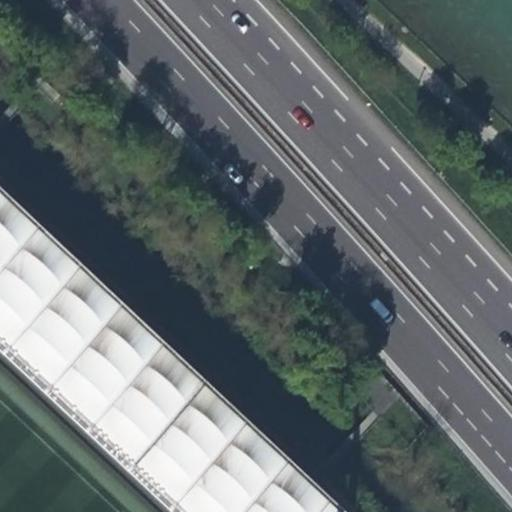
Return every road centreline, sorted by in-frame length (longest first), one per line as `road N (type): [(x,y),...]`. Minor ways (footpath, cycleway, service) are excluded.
road 1 (motorway): [(97,0),(511,457)]
road 2 (motorway): [(443,266),(196,0)]
